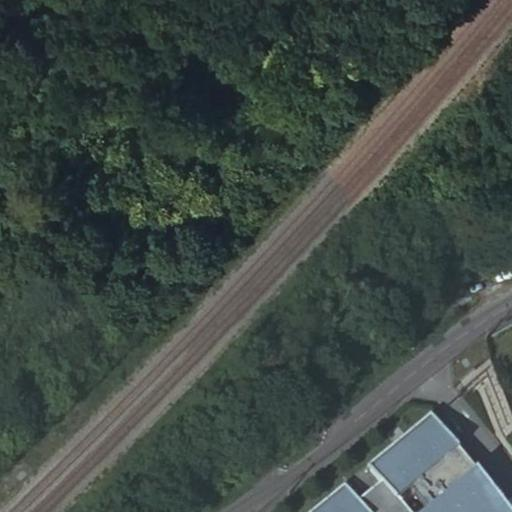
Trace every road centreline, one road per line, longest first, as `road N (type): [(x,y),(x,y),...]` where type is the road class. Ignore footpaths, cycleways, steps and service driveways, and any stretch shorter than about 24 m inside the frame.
road 1 (tertiary): [(241,511),(424,361),(511,302)]
road 2 (unknown): [(424,361),(444,416),(511,507)]
